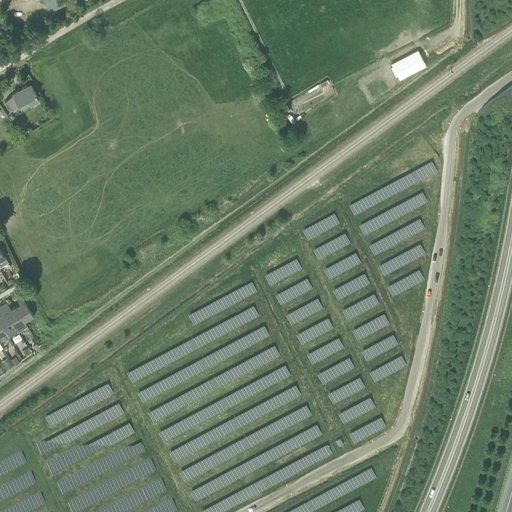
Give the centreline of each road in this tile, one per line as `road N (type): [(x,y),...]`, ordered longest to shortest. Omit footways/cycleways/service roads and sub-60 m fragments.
road 1 (unclassified): [(248,511),(402,431),(435,273),(452,131),(511,77)]
road 2 (secondary): [(511,219),(454,435),(421,511)]
road 3 (secondary): [(439,511),(469,437),(511,281)]
road 4 (track): [(0,64),(118,0)]
